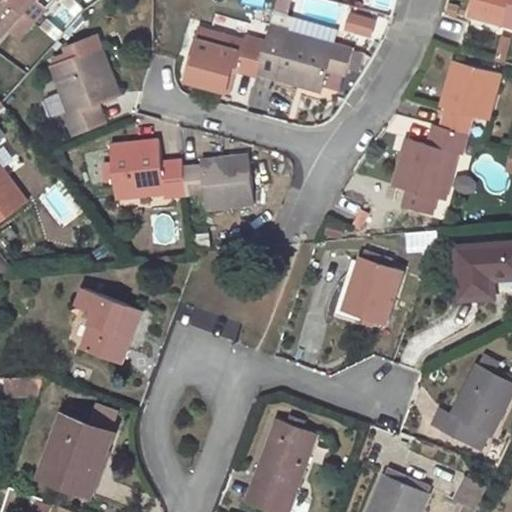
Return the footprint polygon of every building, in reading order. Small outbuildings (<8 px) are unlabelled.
[(0,0),(0,35),(22,11),(9,0),(0,0)] [(9,0),(22,11),(32,0),(9,0)] [(57,40),(83,14),(69,0),(66,0),(41,24),(57,40)] [(286,0),(278,0),(276,12),(285,15),(289,1),(286,0)] [(511,0),(472,0),(470,12),(506,22),(511,0)] [(352,11),(347,29),(375,37),(380,19),(352,11)] [(276,12),(271,27),(287,33),(292,17),(285,15),(276,12)] [(267,41),(260,69),(276,73),(275,77),(300,84),(301,79),(324,86),(330,87),(335,70),(348,73),(353,49),(335,44),(338,30),(292,17),(287,33),(271,27),(267,41)] [(199,28),(184,79),(230,92),(237,70),(239,63),(260,69),(267,41),(247,35),(245,41),(199,28)] [(99,124),(91,105),(99,102),(120,95),(102,48),(100,49),(96,38),(67,48),(70,54),(72,59),(60,63),(53,66),(71,112),(66,114),(73,133),(99,124)] [(70,54),(58,58),(60,63),(72,59),(70,54)] [(455,60),(449,83),(454,85),(460,61),(455,60)] [(447,107),(442,126),(469,133),(474,114),(490,120),(503,73),(460,61),(454,85),(449,83),(443,106),(447,107)] [(239,63),(237,70),(258,76),(260,69),(239,63)] [(301,79),(300,84),(323,91),(324,86),(301,79)] [(99,102),(91,105),(99,124),(107,121),(99,102)] [(435,124),(430,143),(437,144),(442,126),(435,124)] [(407,137),(394,185),(417,191),(412,208),(440,215),(458,151),(463,152),(469,133),(442,126),(437,144),(430,143),(407,137)] [(160,141),(110,145),(116,197),(167,192),(166,197),(186,196),(184,168),(164,170),(163,162),(160,141)] [(183,160),(163,162),(164,170),(184,168),(183,160)] [(201,166),(184,168),(186,196),(205,194),(207,209),(255,204),(251,162),(225,164),(224,160),(202,163),(201,166)] [(0,222),(29,201),(0,163),(0,222)] [(343,241),(350,225),(333,218),(326,233),(343,241)] [(495,297),(493,279),(511,277),(511,242),(456,247),(461,300),(495,297)] [(0,255),(0,263),(6,271),(12,271),(0,255)] [(363,257),(345,309),(385,323),(403,271),(363,257)] [(103,295),(83,349),(123,363),(132,339),(127,336),(133,321),(138,324),(143,310),(103,295)] [(133,321),(127,336),(132,339),(138,324),(133,321)] [(438,408),(432,422),(471,441),(477,428),(489,433),(491,435),(511,391),(511,382),(478,365),(453,415),(438,408)] [(46,376),(30,377),(31,394),(40,394),(46,376)] [(30,377),(8,377),(9,395),(31,394),(30,377)] [(62,415),(40,476),(82,491),(98,449),(104,452),(111,432),(62,415)] [(289,415),(286,421),(300,426),(302,420),(289,415)] [(277,418),(246,500),(272,510),(278,494),(281,487),(295,492),(318,432),(300,426),(286,421),(277,418)] [(477,428),(471,441),(483,446),(489,433),(477,428)] [(373,501),(368,511),(422,511),(431,493),(384,474),(379,487),(389,492),(382,506),(373,501)] [(473,511),(486,488),(465,477),(454,499),(464,505),(460,511),(473,511)] [(379,487),(373,501),(382,506),(389,492),(379,487)] [(278,494),(272,510),(276,511),(279,511),(285,496),(278,494)]
